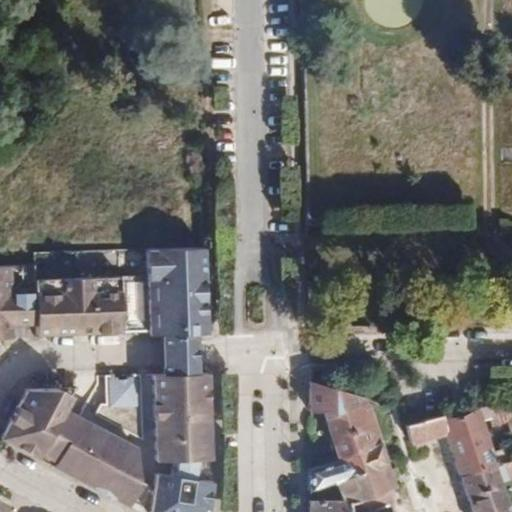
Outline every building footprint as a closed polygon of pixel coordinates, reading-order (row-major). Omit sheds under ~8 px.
[(207,333),(204,248),(144,250),(145,273),(34,278),(34,264),(6,265),(0,265),(0,338),(11,338),(11,336),(10,325),(35,324),(36,336),(129,332),(147,331),(147,335),(161,335),(195,334),(207,333)] [(196,359),(195,334),(161,335),(162,359),(163,374),(196,373),(196,359)] [(210,459),(207,372),(196,373),(163,374),(152,374),(154,461),(172,460),(169,475),(155,472),(153,486),(149,510),(148,511),(205,511),(210,481),(194,479),(197,460),(210,459)] [(110,375),(104,376),(105,403),(99,403),(94,414),(142,439),(139,374),(133,375),(133,379),(110,379),(110,375)] [(338,460),(381,444),(366,398),(335,389),(309,381),(309,412),(322,411),(338,460)] [(26,389),(0,437),(127,504),(129,499),(139,480),(136,479),(135,447),(64,409),(70,396),(26,389)] [(445,433),(459,476),(494,465),(503,463),(508,462),(505,450),(491,453),(481,421),(490,419),(493,427),(507,422),(510,434),(511,433),(511,417),(507,399),(445,417),(444,414),(405,425),(410,443),(445,433)] [(308,492),(333,484),(388,465),(381,444),(338,460),(309,469),(308,492)] [(511,461),(508,462),(503,463),(508,480),(511,478),(511,461)] [(503,463),(494,465),(500,481),(508,480),(503,463)] [(360,511),(364,511),(392,500),(389,490),(396,488),(392,477),(396,475),(395,470),(390,471),(388,465),(333,484),(339,501),(308,501),(307,511),(360,511)] [(459,476),(470,511),(511,511),(500,481),(494,465),(459,476)] [(139,480),(129,499),(141,506),(149,510),(153,486),(147,483),(139,480)]
